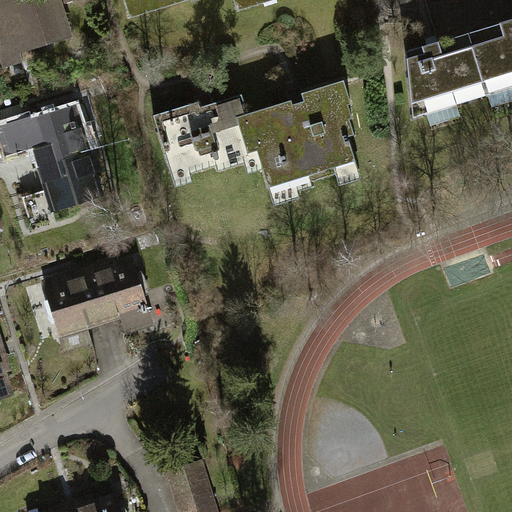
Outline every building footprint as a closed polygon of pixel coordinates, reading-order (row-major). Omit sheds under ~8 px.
[(0,0),(0,58),(3,68),(29,60),(25,48),(67,35),(56,1),(59,0),(0,0)] [(511,18),(468,32),(488,95),(511,87),(511,18)] [(488,95),(468,32),(406,52),(414,120),(488,95)] [(344,82),(245,113),(257,151),(269,187),(308,175),(310,181),(357,166),(348,137),(355,134),(346,104),(351,102),(344,82)] [(257,151),(245,113),(240,95),(199,108),(197,101),(152,116),(170,171),(187,165),(190,173),(215,165),(216,170),(245,161),(243,155),(257,151)] [(32,144),(38,164),(91,149),(85,129),(81,131),(74,107),(0,129),(0,131),(5,148),(19,144),(20,148),(32,144)] [(38,164),(52,209),(99,195),(91,170),(97,169),(91,149),(38,164)] [(107,262),(86,269),(102,320),(119,315),(124,331),(151,322),(131,261),(109,268),(107,262)] [(69,280),(45,287),(59,334),(102,320),(86,269),(67,275),(69,280)] [(0,350),(0,398),(10,395),(2,371),(8,369),(1,350),(0,350)] [(181,511),(214,511),(199,461),(169,470),(181,511)] [(90,497),(70,503),(72,511),(120,511),(115,495),(92,502),(90,497)] [(72,511),(70,503),(50,509),(50,511),(72,511)]
